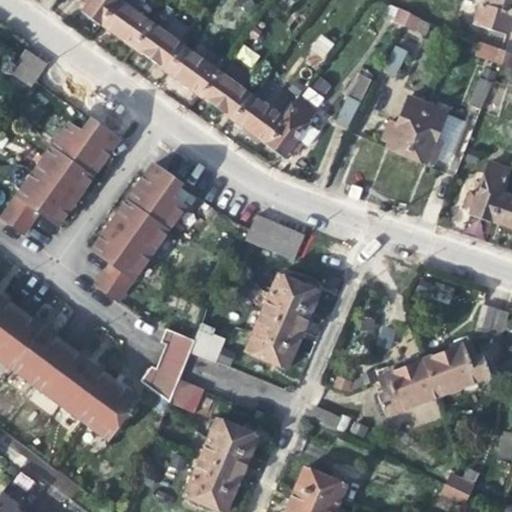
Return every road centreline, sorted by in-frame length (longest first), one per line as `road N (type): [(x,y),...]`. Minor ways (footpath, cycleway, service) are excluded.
road 1 (residential): [(3,0),(230,166),(374,223)]
road 2 (residential): [(252,511),(374,223)]
road 3 (residential): [(374,223),(511,276)]
